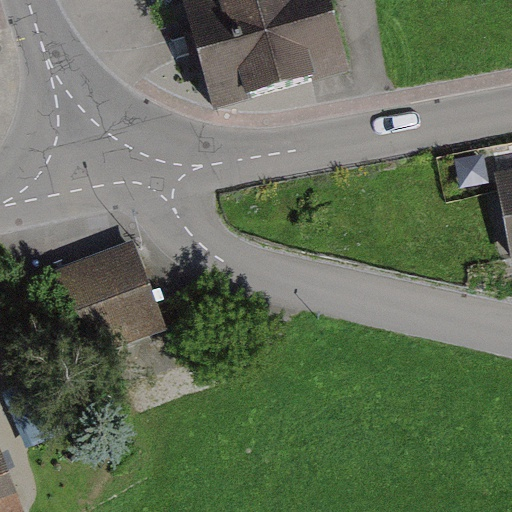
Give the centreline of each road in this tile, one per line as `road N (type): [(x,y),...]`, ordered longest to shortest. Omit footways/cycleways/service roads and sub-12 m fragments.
road 1 (residential): [(110,164),(232,267),(511,329)]
road 2 (residential): [(110,164),(218,164),(511,111)]
road 3 (residential): [(28,0),(50,67),(110,164)]
